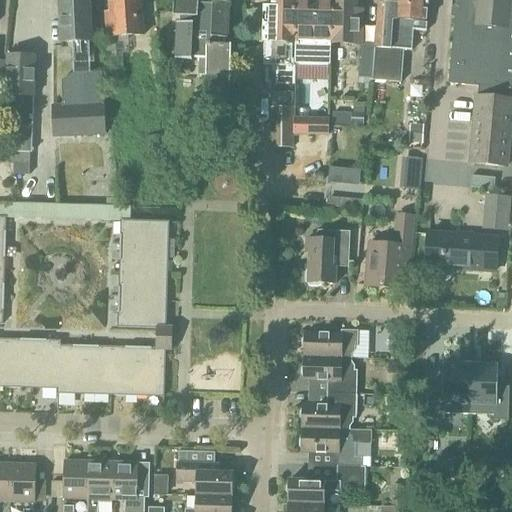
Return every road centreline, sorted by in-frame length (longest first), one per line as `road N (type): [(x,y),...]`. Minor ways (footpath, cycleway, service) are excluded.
road 1 (residential): [(263,434),(269,308),(511,314)]
road 2 (residential): [(263,434),(0,426)]
